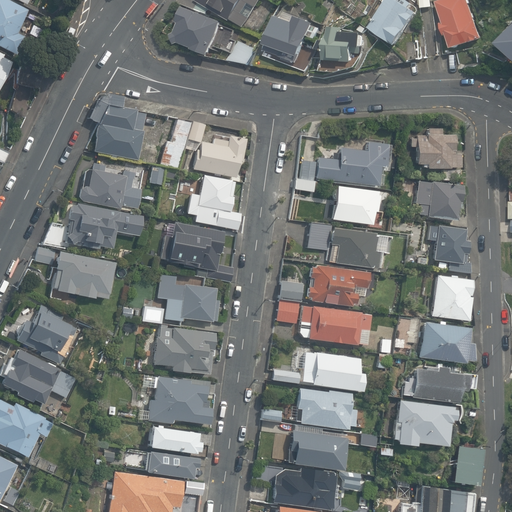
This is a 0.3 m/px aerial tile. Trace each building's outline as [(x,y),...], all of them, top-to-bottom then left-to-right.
[(30,10),(7,0),(0,0),(0,46),(19,55),(27,36),(20,33),(30,10)] [(246,0),(198,0),(198,1),(234,22),(246,0)] [(419,13),(398,0),(386,0),(369,27),(398,45),(419,13)] [(467,0),(443,0),(438,2),(452,49),(480,41),(467,0)] [(226,21),(184,6),(172,40),(196,48),(195,50),(211,56),(215,47),(232,53),(230,58),(250,65),(257,48),(232,39),(236,30),(224,26),(226,21)] [(294,22),(281,17),(270,46),(304,58),(316,23),(296,16),(294,22)] [(511,25),(494,44),(511,60),(511,25)] [(345,28),(328,27),(325,61),(355,63),(356,53),(365,54),(366,35),(345,33),(345,28)] [(0,89),(14,61),(4,57),(5,54),(0,51),(0,89)] [(138,109),(108,104),(98,125),(94,152),(139,159),(146,113),(137,112),(138,109)] [(177,119),(171,142),(167,141),(160,165),(177,169),(189,123),(177,119)] [(192,121),(188,139),(200,142),(205,124),(192,121)] [(427,141),(418,141),(418,162),(428,162),(428,169),(451,169),(451,150),(457,150),(457,134),(427,134),(427,141)] [(213,143),(201,141),(199,150),(197,150),(193,169),(234,177),(237,161),(241,162),(245,138),(229,135),(228,141),(214,138),(213,143)] [(340,160),(318,157),(315,178),(378,185),(381,166),(385,167),(388,144),(368,142),(367,150),(341,147),(340,160)] [(159,146),(145,143),(141,160),(155,163),(159,146)] [(0,148),(0,159),(5,162),(10,153),(0,148)] [(90,167),(88,167),(85,168),(82,170),(80,186),(77,187),(75,195),(79,199),(81,200),(116,207),(117,204),(133,207),(134,204),(135,204),(137,196),(136,196),(137,187),(129,185),(132,171),(121,169),(120,173),(101,169),(102,163),(91,161),(90,167)] [(164,168),(152,166),(149,183),(160,185),(164,168)] [(200,194),(191,193),(187,214),(220,219),(222,210),(231,211),(234,196),(229,195),(232,181),(203,175),(200,194)] [(311,176),(292,175),(291,189),(310,191),(311,176)] [(432,184),(418,182),(416,202),(430,204),(429,216),(456,219),(459,202),(463,202),(465,185),(432,181),(432,184)] [(377,191),(337,185),(331,219),(371,225),(377,191)] [(137,230),(139,216),(75,204),(66,243),(99,251),(100,247),(112,250),(115,232),(130,235),(131,229),(137,230)] [(238,223),(223,220),(221,230),(237,232),(238,223)] [(45,221),(38,241),(56,247),(63,226),(45,221)] [(224,231),(175,222),(168,258),(197,264),(196,268),(208,270),(206,277),(230,281),(233,267),(217,264),(224,231)] [(467,228),(438,224),(433,259),(462,262),(463,253),(467,253),(469,240),(465,240),(467,228)] [(334,227),(329,261),(379,268),(381,251),(373,250),(375,233),(334,227)] [(114,263),(59,252),(53,290),(107,299),(114,263)] [(370,272),(316,264),(315,267),(311,266),(310,277),(314,277),(313,287),(307,286),(306,297),(309,298),(309,300),(352,307),(353,303),(357,304),(359,292),(354,292),(355,287),(367,288),(370,272)] [(177,276),(159,274),(157,298),(166,299),(164,319),(180,320),(180,318),(213,321),(217,287),(185,284),(185,286),(176,285),(177,276)] [(474,279),(436,274),(430,315),(469,320),(472,298),(468,297),(468,295),(472,295),(474,279)] [(65,314),(41,305),(33,321),(27,319),(14,343),(61,366),(77,328),(62,321),(65,314)] [(312,305),(307,338),(357,345),(362,312),(312,305)] [(470,328),(423,322),(419,356),(465,362),(470,328)] [(216,331),(172,327),(171,337),(155,335),(152,364),(172,366),(172,370),(189,372),(190,368),(206,370),(209,349),(214,350),(216,331)] [(76,378),(17,349),(0,384),(17,392),(16,395),(33,403),(35,401),(44,406),(52,391),(67,398),(76,378)] [(304,350),(299,382),(362,391),(365,374),(359,373),(361,357),(304,350)] [(436,371),(416,368),(412,397),(458,403),(459,389),(465,390),(467,375),(446,372),(447,367),(437,366),(436,371)] [(190,380),(157,376),(154,399),(150,399),(147,420),(173,424),(174,419),(210,424),(212,407),(201,406),(202,401),(205,401),(207,386),(189,384),(190,380)] [(353,393),(298,387),(294,422),(348,428),(348,425),(354,425),(356,409),(351,408),(353,393)] [(10,405),(0,399),(0,444),(23,457),(35,434),(44,439),(53,421),(12,401),(10,405)] [(452,406),(398,400),(396,421),(400,421),(398,442),(415,444),(415,442),(446,445),(448,420),(454,420),(455,409),(451,408),(452,406)] [(280,405),(259,402),(258,419),(278,421),(280,405)] [(198,431),(153,426),(151,447),(196,453),(196,451),(199,451),(201,441),(197,440),(198,431)] [(76,428),(73,436),(81,439),(84,431),(76,428)] [(347,437),(290,429),(286,460),(343,468),(347,437)] [(373,432),(359,431),(358,443),(372,443),(373,432)] [(482,449),(456,445),(451,482),(477,485),(482,449)] [(199,458),(150,451),(147,472),(193,478),(194,466),(198,467),(199,458)] [(0,493),(15,463),(0,455),(0,493)] [(296,470),(281,468),(273,475),(269,501),(330,510),(336,471),(296,466),(296,470)] [(183,480),(113,470),(107,511),(171,511),(172,505),(180,505),(183,480)] [(187,481),(185,493),(202,495),(204,483),(187,481)] [(8,485),(2,499),(11,503),(17,489),(8,485)] [(464,511),(467,492),(420,486),(416,511),(464,511)] [(43,497),(35,511),(47,511),(53,502),(43,497)]
